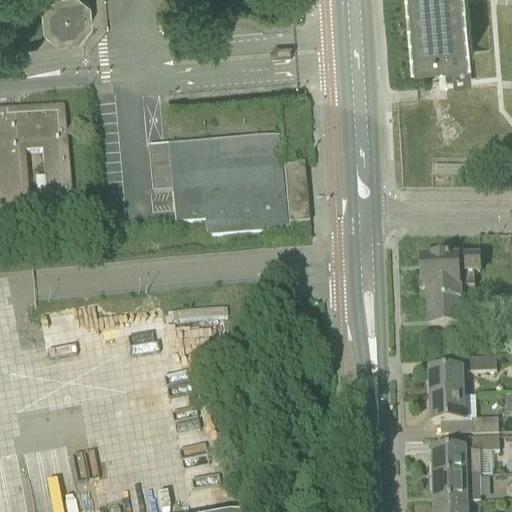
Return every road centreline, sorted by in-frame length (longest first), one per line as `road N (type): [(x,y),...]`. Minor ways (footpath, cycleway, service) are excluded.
road 1 (tertiary): [(377,511),(364,216)]
road 2 (tertiary): [(364,216),(353,0)]
road 3 (residential): [(364,216),(511,215)]
